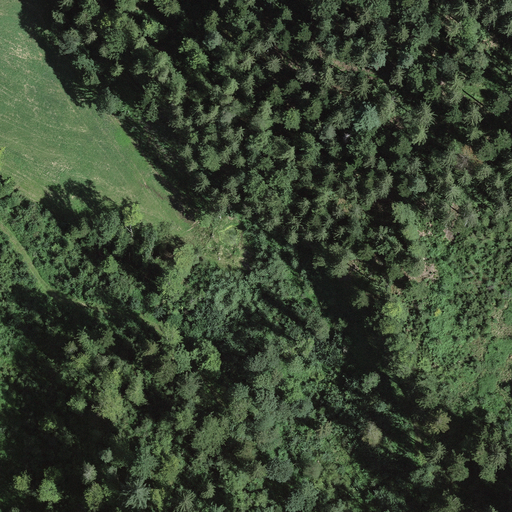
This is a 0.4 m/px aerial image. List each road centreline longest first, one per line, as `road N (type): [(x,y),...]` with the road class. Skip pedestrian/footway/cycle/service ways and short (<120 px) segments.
road 1 (track): [(437,511),(401,393),(338,289),(288,232),(170,129),(79,0)]
road 2 (track): [(291,511),(179,340),(148,320),(56,292),(0,220)]
